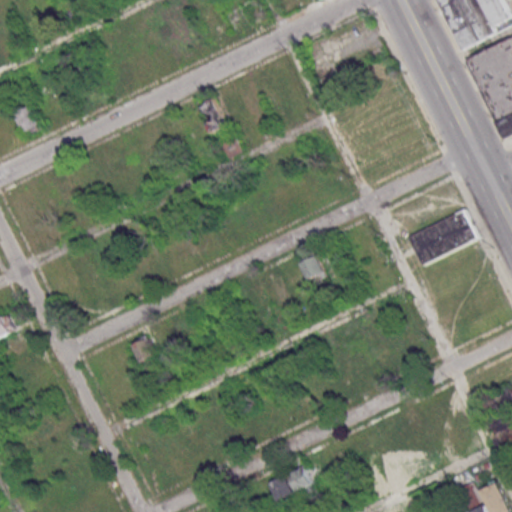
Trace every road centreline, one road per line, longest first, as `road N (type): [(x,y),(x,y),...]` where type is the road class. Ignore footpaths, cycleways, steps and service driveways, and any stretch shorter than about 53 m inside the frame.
road 1 (residential): [(472,150),(63,352)]
road 2 (residential): [(511,337),(154,511)]
road 3 (residential): [(357,0),(0,174)]
road 4 (residential): [(143,511),(0,228)]
road 5 (secondary): [(511,229),(397,0)]
